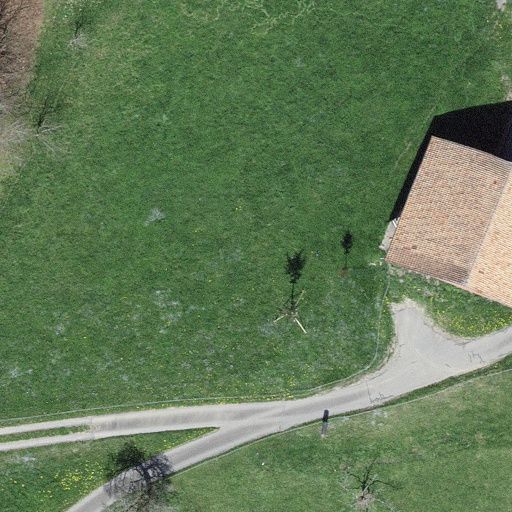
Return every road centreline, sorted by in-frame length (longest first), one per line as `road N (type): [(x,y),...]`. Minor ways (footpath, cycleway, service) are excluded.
road 1 (track): [(0,446),(279,419)]
road 2 (track): [(279,419),(402,389),(511,349)]
road 3 (track): [(279,419),(88,511)]
